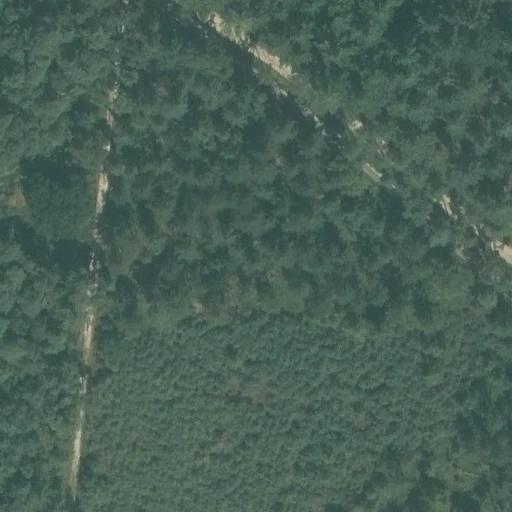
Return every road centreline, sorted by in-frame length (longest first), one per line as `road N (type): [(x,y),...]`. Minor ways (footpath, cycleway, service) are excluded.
road 1 (track): [(123,0),(71,511)]
road 2 (track): [(184,0),(511,260)]
